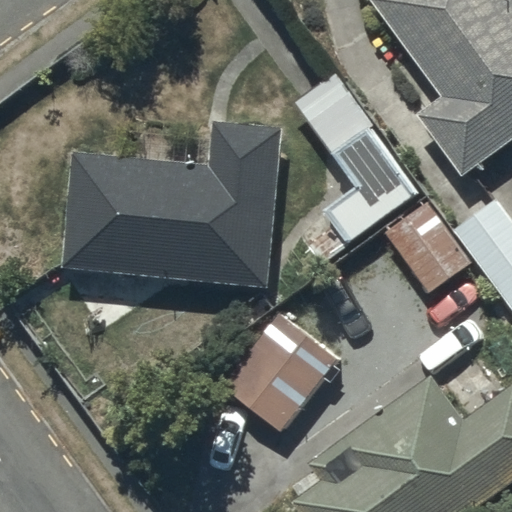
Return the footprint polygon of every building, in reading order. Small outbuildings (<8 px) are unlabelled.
[(419,109),(465,171),(511,136),(511,0),(376,0),(444,91),(419,109)] [(327,204),(350,236),(419,188),(338,73),(300,100),(359,182),(327,204)] [(76,145),(65,262),(271,282),(286,121),(215,114),(211,158),(76,145)] [(511,301),(511,212),(499,195),(456,226),(511,301)] [(387,229),(432,289),(474,258),(430,198),(387,229)] [(230,385),(282,427),(340,356),(288,314),(230,385)] [(110,375),(82,395),(107,430),(160,393),(136,357),(130,362),(118,345),(99,359),(110,375)] [(295,496),(306,511),(464,511),(511,478),(511,381),(467,414),(434,369),(311,458),(324,475),(295,496)]
